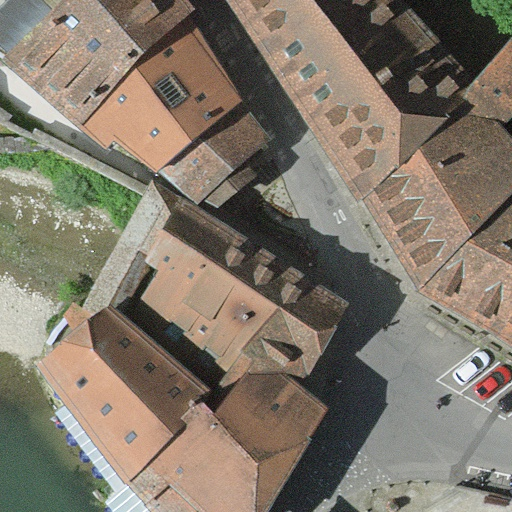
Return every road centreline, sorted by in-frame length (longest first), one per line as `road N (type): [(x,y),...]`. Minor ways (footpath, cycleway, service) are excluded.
road 1 (residential): [(214,0),(357,285),(365,425)]
road 2 (residential): [(365,425),(511,455)]
